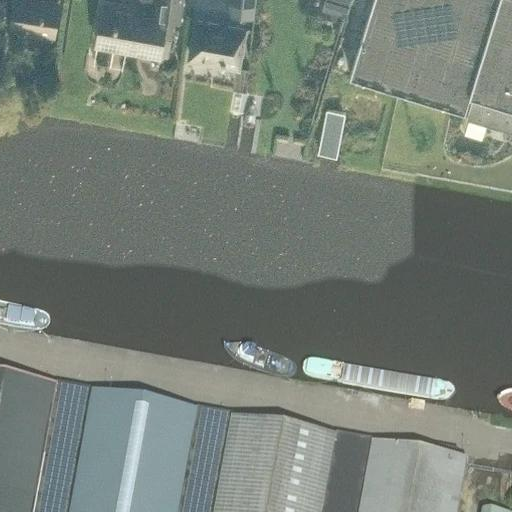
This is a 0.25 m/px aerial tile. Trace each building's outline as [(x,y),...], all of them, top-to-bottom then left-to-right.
[(13,0),(11,17),(9,29),(52,35),(58,1),(51,0),(13,0)] [(157,0),(154,19),(102,9),(100,17),(95,45),(158,56),(166,57),(170,40),(173,21),(178,22),(181,0),(157,0)] [(252,17),(254,0),(230,0),(229,15),(252,18),(252,17)] [(323,0),(321,9),(346,16),(350,0),(323,0)] [(511,0),(371,0),(348,75),(463,110),(468,93),(511,106),(511,0)] [(189,59),(214,63),(236,67),(243,29),(227,26),(196,21),(189,59)] [(511,112),(473,100),(468,117),(511,131),(511,112)] [(457,511),(466,465),(370,447),(369,455),(334,448),(335,441),(230,421),(229,429),(226,428),(199,423),(194,423),(196,415),(91,395),(90,403),(88,403),(58,397),(55,397),(57,389),(0,379),(0,511),(457,511)]
